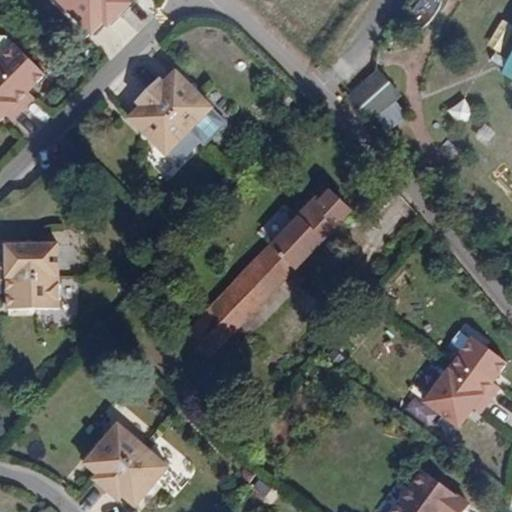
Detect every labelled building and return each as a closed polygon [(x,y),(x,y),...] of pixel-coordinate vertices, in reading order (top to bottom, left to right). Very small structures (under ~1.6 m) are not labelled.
[(60,0),(87,27),(99,15),(103,19),(122,0),(60,0)] [(0,40),(0,107),(5,113),(29,90),(23,84),(40,67),(7,34),(0,40)] [(155,74),(133,96),(137,100),(125,112),(161,148),(208,102),(172,66),(160,78),(155,74)] [(395,101),(402,95),(378,67),(349,92),(385,134),(408,115),(395,101)] [(469,121),(470,102),(449,101),(448,120),(469,121)] [(204,354),(349,207),(329,188),(319,198),(311,190),(293,209),(299,214),(269,244),(271,246),(185,335),(204,354)] [(54,238),(2,239),(2,255),(0,254),(0,287),(3,287),(3,303),(55,302),(54,238)] [(469,331),(423,394),(457,419),(471,400),(478,405),(496,380),(489,375),(503,356),(469,331)] [(160,461),(110,418),(76,457),(89,468),(85,473),(110,494),(114,489),(127,500),(160,461)] [(419,465),(382,511),(452,511),(463,499),(419,465)]
